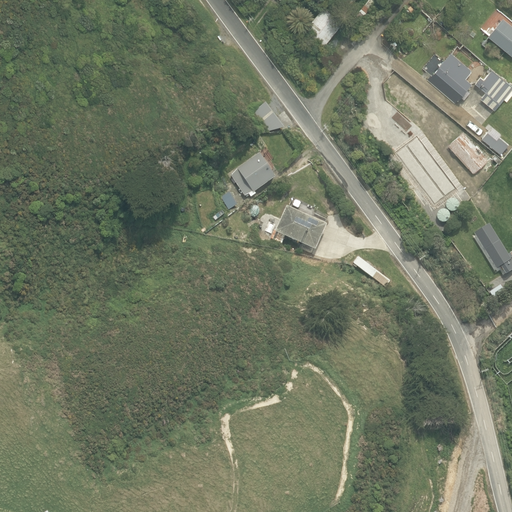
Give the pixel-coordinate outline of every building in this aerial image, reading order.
[(353,28),(376,0),(369,0),(349,24),(353,28)] [(324,45),(342,23),(323,8),(305,30),(324,45)] [(511,26),(503,18),(488,36),(511,56),(511,26)] [(472,70),(451,52),(439,66),(427,79),(455,103),(460,98),(462,100),(467,95),(464,92),(472,84),(465,78),(472,70)] [(494,110),(511,88),(511,86),(492,70),(478,86),(486,93),(481,99),(494,110)] [(458,125),(428,101),(421,111),(436,123),(437,120),(450,130),(447,133),(450,136),(452,133),(456,135),(458,133),(456,131),(458,129),(456,127),(458,125)] [(271,131),(285,128),(266,102),(263,105),(255,110),(271,131)] [(491,146),(496,140),(494,138),(497,134),(490,128),(482,139),(491,146)] [(488,160),(463,132),(448,146),(465,165),(457,172),(473,189),(481,181),(479,179),(498,163),(499,163),(502,161),(496,154),(492,157),(491,157),(488,160)] [(370,156),(381,150),(373,137),(355,137),(361,146),(370,156)] [(251,198),(256,194),(255,192),(276,178),(257,150),(228,171),(245,197),(249,194),(251,198)] [(511,168),(511,167),(511,152),(510,151),(503,161),(511,168)] [(402,198),(413,191),(402,175),(391,183),(402,198)] [(225,193),(230,190),(226,182),(221,185),(225,193)] [(443,232),(464,216),(441,185),(419,201),(443,232)] [(229,210),(238,205),(230,192),(221,198),(229,210)] [(460,205),(465,200),(461,195),(455,199),(460,205)] [(316,251),(327,225),(287,207),(275,232),(316,251)] [(215,220),(222,215),(219,211),(212,216),(215,220)] [(184,226),(185,214),(174,213),(173,225),(184,226)] [(508,255),(489,224),(474,234),(496,269),(501,266),(506,275),(511,271),(511,260),(511,258),(511,257),(511,256),(511,254),(508,255)] [(361,253),(354,264),(389,289),(397,278),(361,253)] [(494,299),(505,292),(500,286),(490,293),(494,299)]
